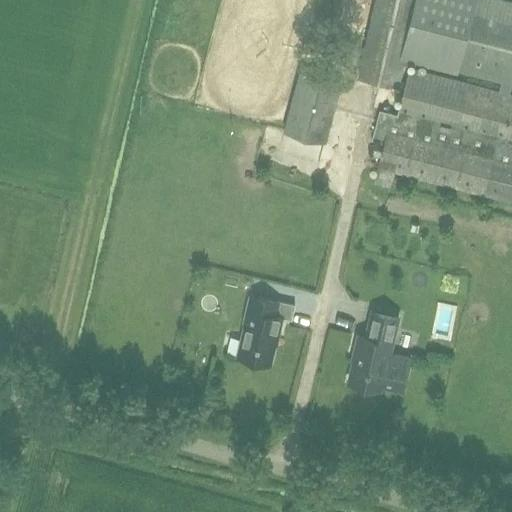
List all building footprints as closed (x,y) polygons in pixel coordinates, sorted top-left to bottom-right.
[(511,1),(507,0),(376,0),(361,77),(398,85),(405,56),(511,84),(511,1)] [(511,200),(511,95),(410,68),(397,113),(381,109),(373,138),(384,141),(373,181),(389,185),(394,169),(511,200)] [(325,141),(340,81),(301,71),(285,130),(325,141)] [(330,182),(343,191),(351,179),(338,170),(330,182)] [(294,305),(251,296),(237,357),(269,364),(275,335),(277,335),(281,317),(290,320),(294,305)] [(388,354),(394,329),(369,323),(366,336),(358,334),(354,353),(356,353),(349,383),(380,390),(381,386),(402,391),(410,359),(388,354)]
